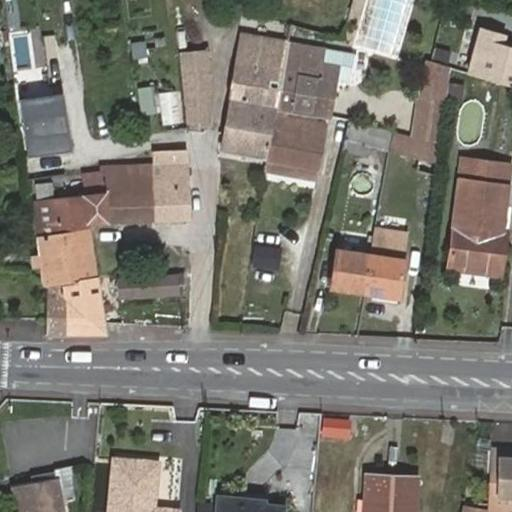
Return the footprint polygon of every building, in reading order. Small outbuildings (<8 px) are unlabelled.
[(14,67),(40,65),(38,32),(12,33),(14,67)] [(320,169),(346,45),(303,35),(300,47),(291,45),(269,160),(320,169)] [(511,86),(511,53),(497,50),(500,40),(483,35),(476,62),(490,65),(487,79),(511,86)] [(269,160),(291,45),(247,37),(224,152),(269,160)] [(129,42),(132,58),(147,56),(145,39),(129,42)] [(182,55),(191,129),(211,127),(212,74),(210,53),(182,55)] [(442,145),(451,70),(425,62),(416,96),(410,137),(425,141),(442,145)] [(151,85),(136,88),(141,115),(156,112),(151,85)] [(161,124),(179,123),(177,89),(159,91),(161,124)] [(73,150),(65,93),(22,99),(30,156),(73,150)] [(363,144),(392,151),(396,134),(367,126),(363,144)] [(425,141),(410,137),(396,134),(392,151),(421,159),(425,141)] [(511,160),(511,156),(466,149),(451,261),(508,268),(511,224),(489,222),(492,200),(508,202),(511,160)] [(152,167),(147,167),(156,219),(191,218),(187,153),(152,154),(152,167)] [(156,219),(147,167),(102,167),(102,172),(109,221),(156,219)] [(109,221),(102,172),(85,174),(87,196),(35,202),(41,240),(62,237),(62,232),(93,228),(91,221),(109,221)] [(489,222),(511,224),(511,210),(511,202),(508,202),(492,200),(489,222)] [(100,278),(93,228),(62,232),(62,237),(41,240),(43,256),(45,266),(47,285),(100,278)] [(255,267),(281,268),(281,246),(255,246),(255,267)] [(340,250),(334,286),(400,296),(405,261),(340,250)] [(45,266),(43,256),(34,257),(36,267),(45,266)] [(118,279),(120,298),(173,296),(173,284),(179,284),(179,275),(118,279)] [(107,320),(100,278),(47,285),(47,334),(108,333),(107,320)] [(511,461),(511,450),(496,451),(495,500),(504,499),(504,462),(511,461)] [(149,501),(154,502),(157,464),(114,461),(110,511),(166,511),(154,511),(148,511),(149,501)] [(511,511),(511,461),(504,462),(504,499),(495,500),(494,511),(511,511)] [(56,477),(59,492),(77,489),(73,467),(55,469),(56,477)] [(413,511),(416,473),(366,470),(363,511),(413,511)] [(12,486),(16,511),(62,511),(59,492),(56,477),(12,486)] [(218,491),(215,511),(283,511),(284,499),(263,498),(263,495),(218,491)]
